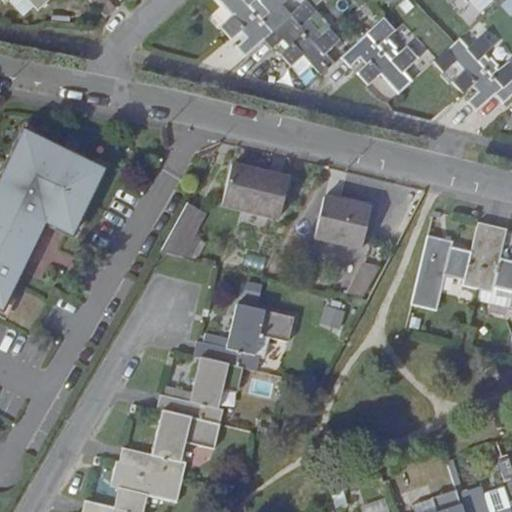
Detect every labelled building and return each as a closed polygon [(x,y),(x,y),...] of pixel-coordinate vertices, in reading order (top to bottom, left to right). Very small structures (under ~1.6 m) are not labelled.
[(82,0),(94,12),(104,5),(98,0),(82,0)] [(207,0),(219,12),(208,22),(217,33),(229,24),(238,32),(226,41),(234,52),(251,38),(260,42),(271,33),(278,41),(270,49),(282,61),(293,54),(308,70),(319,59),(313,52),(327,37),(318,26),(310,33),(293,16),(303,8),(293,0),(279,11),(270,1),(271,0),(207,0)] [(369,34),(378,26),(370,17),(331,53),(338,62),(350,51),(356,58),(346,67),(358,80),(369,71),(386,89),(400,74),(393,66),(404,56),(394,42),(385,50),(369,34)] [(511,115),(511,63),(509,66),(498,55),(486,64),(471,49),(478,42),(469,31),(455,44),(446,34),(432,46),(449,65),(441,74),(452,86),(461,79),(466,86),(458,96),(467,104),(484,90),(494,100),(509,86),(511,90),(511,94),(503,104),(511,115)] [(66,238),(102,169),(22,129),(0,173),(0,312),(1,313),(44,226),(66,238)] [(272,215),(283,179),(224,163),(215,201),(272,215)] [(358,250),(369,207),(322,196),(309,238),(358,250)] [(154,257),(177,263),(191,237),(202,216),(181,205),(154,257)] [(511,265),(496,261),(503,233),(475,226),(467,256),(447,252),(449,246),(424,240),(409,309),(431,313),(440,279),(463,284),(461,292),(489,298),(490,293),(505,297),(502,306),(511,308),(511,265)] [(190,265),(201,242),(191,237),(177,263),(190,265)] [(348,289),(365,298),(382,268),(364,259),(348,289)] [(327,302),(321,325),(341,331),(348,308),(327,302)] [(287,349),(293,324),(235,311),(224,354),(193,347),(192,362),(198,362),(187,407),(161,400),(156,417),(162,418),(150,462),(119,455),(109,494),(115,495),(109,511),(101,511),(84,508),(82,511),(143,511),(146,503),(174,509),(184,472),(179,470),(185,448),(211,454),(222,415),(219,414),(222,396),(236,400),(242,374),(255,377),(258,363),(253,362),(259,343),(287,349)] [(511,511),(511,500),(505,503),(506,509),(494,511),(490,511),(482,489),(432,504),(434,511),(511,511)]
